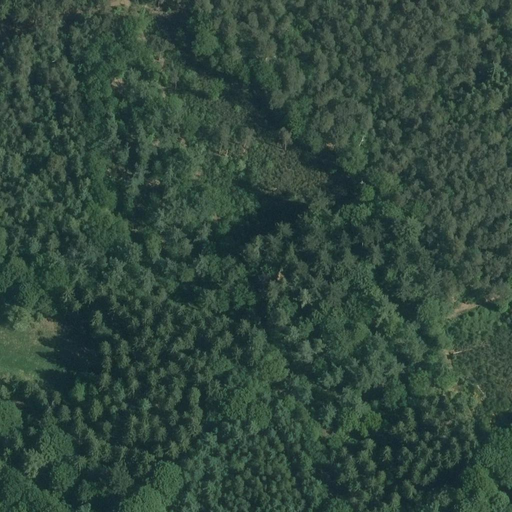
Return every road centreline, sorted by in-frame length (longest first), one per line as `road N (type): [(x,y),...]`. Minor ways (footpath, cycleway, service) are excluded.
road 1 (track): [(283,378),(129,0)]
road 2 (track): [(312,0),(369,57),(511,148)]
road 3 (track): [(338,511),(283,378)]
